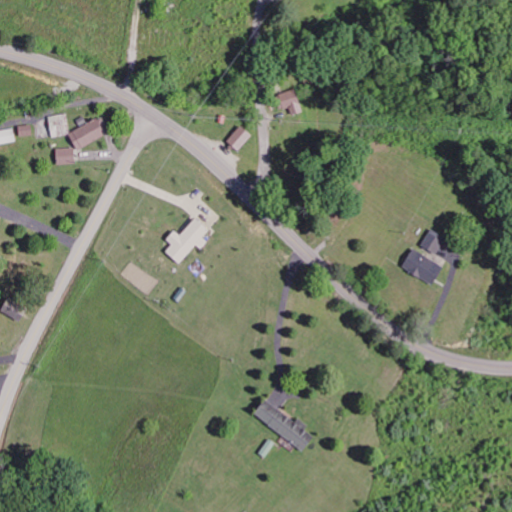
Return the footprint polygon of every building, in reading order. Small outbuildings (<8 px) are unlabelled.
[(293,109),(297,117),(309,112),(300,90),(284,96),(289,110),(293,109)] [(54,138),(71,136),(69,115),(52,117),(54,138)] [(73,133),(80,150),(111,138),(104,120),(73,133)] [(23,138),(37,137),(36,126),(22,128),(23,138)] [(258,137),(247,127),(233,142),(243,152),(258,137)] [(2,145),(20,143),(18,130),(0,132),(2,145)] [(60,150),(61,166),(79,165),(78,149),(60,150)] [(170,252),(184,265),(215,232),(200,218),(184,236),(180,232),(171,242),(176,246),(170,252)] [(442,255),(449,237),(432,230),(425,248),(442,255)] [(448,267),(414,252),(406,270),(440,285),(448,267)] [(7,313),(27,323),(34,310),(15,300),(7,313)] [(309,453),(321,437),(272,401),(260,418),(309,453)]
